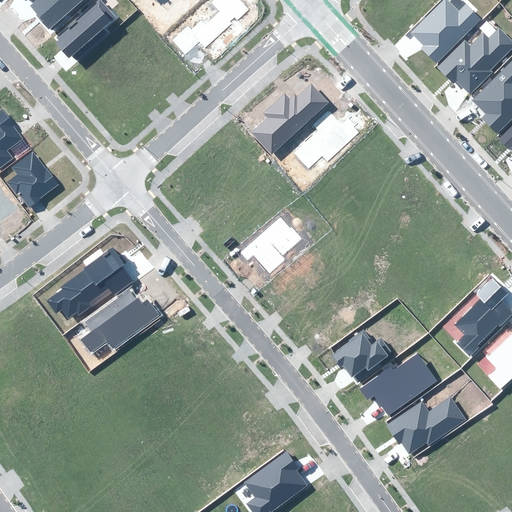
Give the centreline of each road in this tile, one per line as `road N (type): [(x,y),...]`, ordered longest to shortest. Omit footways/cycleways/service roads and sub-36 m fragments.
road 1 (residential): [(122,181),(390,511)]
road 2 (residential): [(314,11),(511,225)]
road 3 (residential): [(122,181),(314,11)]
road 4 (residential): [(0,44),(122,181)]
road 5 (residential): [(0,278),(122,181)]
